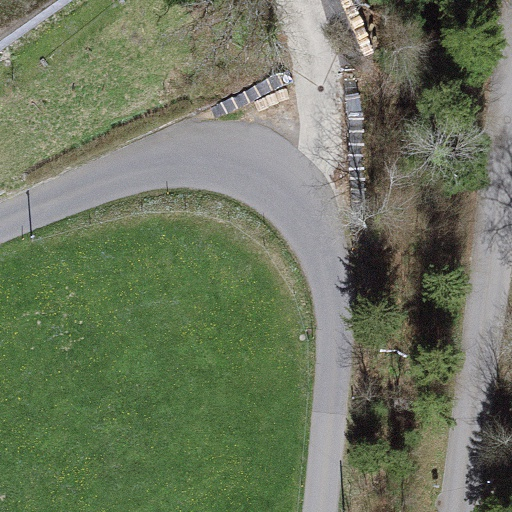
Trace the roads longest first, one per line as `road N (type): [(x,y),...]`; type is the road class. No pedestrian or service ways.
road 1 (unclassified): [(322,511),(334,343),(320,214),(248,166),(157,169),(0,230)]
road 2 (unclassified): [(511,164),(462,511)]
road 3 (track): [(320,214),(318,69),(290,0)]
